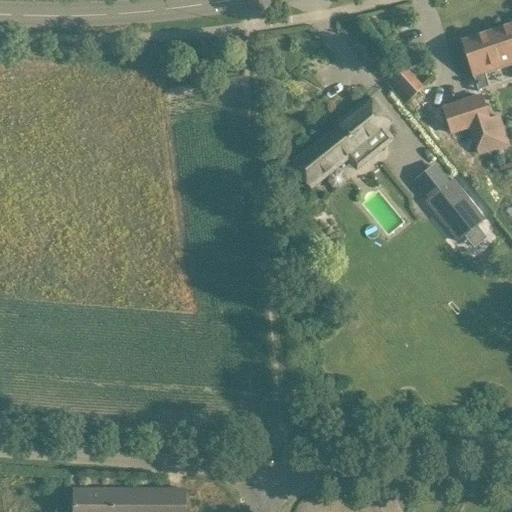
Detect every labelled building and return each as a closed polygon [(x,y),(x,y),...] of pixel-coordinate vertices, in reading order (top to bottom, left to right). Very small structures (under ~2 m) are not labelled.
[(511,25),(509,26),(462,42),(468,61),(474,78),(511,65),(511,25)] [(193,45),(196,62),(212,59),(209,42),(193,45)] [(393,80),(411,99),(422,89),(404,69),(393,80)] [(441,109),(451,137),(468,130),(478,157),(510,145),(499,115),(489,119),(480,95),(441,109)] [(394,142),(384,130),(390,125),(369,98),(337,123),(338,126),(290,164),(311,190),(326,177),(348,159),(358,171),(394,142)] [(424,203),(458,245),(487,221),(453,179),(424,203)] [(184,511),(185,490),(74,490),(74,510),(74,511),(184,511)]
